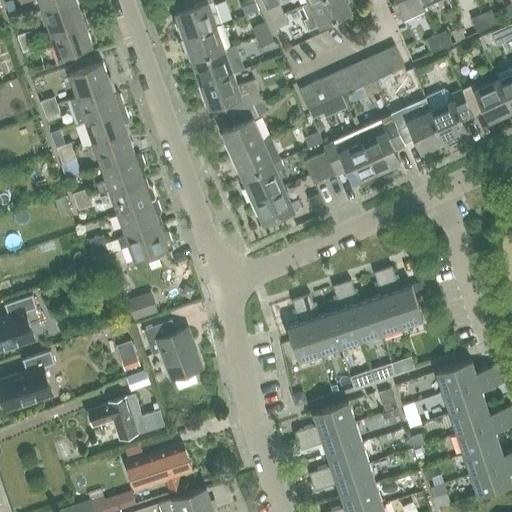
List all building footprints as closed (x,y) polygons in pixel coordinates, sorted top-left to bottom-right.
[(40,0),(43,9),(69,0),(40,0)] [(51,32),(85,20),(77,0),(69,0),(43,9),(51,32)] [(185,36),(217,24),(222,22),(214,0),(188,0),(191,7),(176,12),(185,36)] [(254,0),(246,0),(241,2),(245,13),(258,9),(254,0)] [(347,0),(314,0),(310,2),(303,5),(308,18),(304,20),(309,30),(352,10),(347,0)] [(423,4),(421,0),(393,0),(403,21),(426,10),(423,4)] [(272,19),(285,13),(280,3),(267,9),(272,19)] [(482,15),(488,28),(498,23),(492,11),(482,15)] [(285,13),(272,19),(276,29),(289,23),(285,13)] [(488,28),(482,15),(473,19),(479,32),(488,28)] [(85,20),(51,32),(60,56),(93,44),(85,20)] [(257,37),(270,31),(265,21),(252,27),(257,37)] [(185,36),(180,40),(183,49),(190,49),(193,59),(226,48),(217,24),(185,36)] [(0,51),(11,49),(8,28),(0,29),(0,51)] [(21,43),(34,38),(32,30),(18,35),(21,43)] [(270,31),(257,37),(261,46),(274,40),(270,31)] [(437,35),(443,48),(453,44),(447,31),(437,35)] [(443,48),(437,35),(427,39),(433,53),(443,48)] [(34,38),(21,43),(24,51),(37,46),(34,38)] [(202,82),(234,71),(245,67),(237,43),(226,48),(193,59),(202,82)] [(406,66),(396,45),(385,50),(395,71),(406,66)] [(395,71),(385,50),(375,54),(384,76),(395,71)] [(384,76),(375,54),(364,59),(374,80),(384,76)] [(374,80),(364,59),(353,64),(363,85),(374,80)] [(430,60),(421,64),(424,69),(428,71),(434,68),(430,60)] [(80,62),(67,66),(70,73),(82,69),(80,62)] [(78,97),(112,85),(104,62),(82,69),(70,73),(78,97)] [(363,85),(353,64),(343,69),(352,90),(363,85)] [(511,68),(497,75),(499,78),(511,104),(511,107),(511,68)] [(352,90),(343,69),(332,73),(342,95),(352,90)] [(232,113),(263,99),(256,78),(239,84),(234,71),(202,82),(210,106),(226,101),(228,105),(232,113)] [(342,95),(332,73),(321,78),(331,99),(342,95)] [(331,99),(321,78),(311,83),(321,104),(331,99)] [(470,105),(473,111),(484,106),(490,119),(511,109),(511,107),(511,104),(499,78),(477,88),(474,84),(463,89),(470,105)] [(321,104),(311,83),(300,88),(310,109),(321,104)] [(86,119),(120,107),(125,105),(121,94),(118,92),(115,93),(112,85),(78,97),(81,105),(86,119)] [(431,108),(445,140),(446,139),(447,141),(450,143),(458,139),(459,136),(458,133),(468,129),(462,115),(473,111),(470,105),(463,89),(452,94),(449,89),(444,87),(425,96),(431,108)] [(45,108),(58,104),(55,96),(42,101),(45,108)] [(264,138),(254,116),(268,110),(266,105),(263,99),(232,113),(237,123),(223,129),(233,152),(264,138)] [(58,104),(45,108),(47,116),(61,111),(58,104)] [(94,142),(128,130),(125,123),(129,122),(130,119),(125,105),(120,107),(86,119),(94,142)] [(445,140),(431,108),(409,118),(407,113),(394,119),(405,142),(416,136),(423,150),(445,140)] [(358,128),(380,176),(397,168),(395,163),(401,160),(395,146),(405,142),(394,119),(392,113),(360,127),(358,128)] [(356,115),(352,117),(357,128),(358,128),(360,127),(360,126),(361,126),(356,115)] [(324,143),(326,149),(336,172),(348,167),(354,181),(360,178),(362,183),(380,176),(358,128),(357,128),(324,143)] [(102,165),(136,153),(128,130),(94,142),(102,165)] [(305,135),(310,146),(323,140),(319,130),(305,135)] [(243,175),(282,158),(272,135),(264,138),(233,152),(243,175)] [(61,154),(74,150),(71,142),(58,146),(61,154)] [(36,148),(40,160),(56,156),(53,143),(36,148)] [(315,154),(326,177),(336,172),(326,149),(315,154)] [(74,150),(61,154),(64,162),(77,158),(74,150)] [(102,165),(107,178),(96,181),(100,191),(110,188),(144,176),(141,168),(144,167),(146,164),(142,154),(139,152),(136,153),(102,165)] [(326,177),(315,154),(305,159),(315,182),(326,177)] [(253,198),(285,184),(278,168),(285,165),(282,158),(243,175),(253,198)] [(147,184),(144,176),(110,188),(118,211),(155,198),(157,195),(153,185),(150,183),(147,184)] [(285,184),(253,198),(264,221),(295,207),(285,184)] [(77,200),(90,196),(87,187),(74,192),(77,200)] [(65,195),(55,199),(58,206),(67,203),(65,195)] [(90,196),(77,200),(80,208),(93,204),(90,196)] [(126,234),(160,222),(157,214),(160,213),(162,210),(158,200),(155,198),(118,211),(126,234)] [(163,231),(160,222),(126,234),(126,235),(130,244),(135,258),(144,255),(146,259),(149,261),(159,257),(161,254),(159,249),(171,245),(173,242),(169,231),(166,230),(163,231)] [(93,246),(106,242),(103,234),(90,238),(93,246)] [(126,235),(118,238),(121,247),(130,244),(126,235)] [(106,242),(93,246),(96,254),(109,250),(106,242)] [(392,265),(383,268),(402,325),(423,318),(412,283),(400,287),(392,265)] [(383,268),(374,271),(382,293),(370,297),(381,332),(402,325),(383,268)] [(341,282),(361,338),(381,332),(370,297),(359,301),(351,278),(341,282)] [(329,311),(340,345),(361,338),(341,282),(333,284),(340,307),(329,311)] [(151,291),(129,298),(135,317),(157,310),(151,291)] [(300,295),(308,318),(320,352),(340,345),(329,311),(318,315),(310,292),(300,295)] [(0,349),(33,338),(34,339),(35,339),(25,311),(37,307),(33,295),(33,294),(33,293),(4,303),(5,304),(8,314),(7,315),(6,314),(5,314),(5,315),(0,316),(0,349)] [(320,352),(308,318),(300,295),(292,298),(300,320),(287,324),(299,359),(320,352)] [(172,318),(143,328),(153,353),(162,349),(173,377),(201,366),(186,327),(176,330),(172,318)] [(0,386),(1,391),(0,391),(0,403),(1,406),(6,405),(8,409),(9,409),(8,408),(51,393),(52,395),(53,394),(44,366),(55,362),(51,350),(51,349),(22,358),(23,360),(23,359),(27,370),(25,370),(25,369),(23,369),(24,371),(17,373),(16,372),(15,372),(16,373),(0,378),(0,386)] [(137,354),(122,359),(126,368),(141,363),(137,354)] [(471,359),(437,370),(444,391),(501,372),(498,363),(475,371),(471,359)] [(401,361),(393,364),(396,372),(404,370),(401,362),(401,361)] [(392,366),(381,370),(384,377),(394,374),(392,366)] [(146,369),(127,376),(132,389),(150,382),(146,369)] [(481,389),(504,381),(501,372),(444,391),(451,412),(485,400),(481,389)] [(360,376),(352,379),(354,386),(363,384),(360,376)] [(304,391),(292,395),(296,405),(307,401),(304,391)] [(110,402),(87,410),(92,425),(113,418),(119,438),(164,424),(159,409),(142,414),(135,393),(110,402)] [(392,396),(382,399),(385,410),(396,406),(392,396)] [(295,431),(298,440),(355,421),(348,400),(314,411),(318,423),(295,431)] [(451,412),(458,432),(511,414),(511,404),(489,412),(485,400),(451,412)] [(396,408),(385,412),(388,422),(400,419),(396,408)] [(180,412),(170,416),(173,426),(184,423),(180,412)] [(418,413),(407,417),(410,426),(421,422),(418,413)] [(511,414),(458,432),(465,453),(499,441),(495,430),(511,424),(511,414)] [(355,421),(298,440),(301,448),(324,441),(328,453),(362,441),(355,421)] [(420,432),(410,436),(414,446),(424,443),(420,432)] [(369,462),(362,441),(328,453),(331,464),(309,471),(312,481),(369,462)] [(472,473),(511,459),(511,449),(503,453),(499,441),(465,453),(472,473)] [(152,453),(128,461),(137,487),(165,477),(169,490),(183,486),(179,472),(192,468),(184,443),(167,448),(152,453)] [(456,446),(429,447),(430,462),(457,461),(456,446)] [(421,447),(414,449),(417,458),(424,456),(421,447)] [(511,459),(472,473),(479,494),(511,482),(511,479),(509,470),(511,469),(511,459)] [(376,482),(369,462),(312,481),(315,489),(337,482),(341,494),(376,482)] [(323,511),(355,511),(383,503),(376,482),(341,494),(345,505),(323,511)] [(444,482),(429,487),(436,506),(451,501),(444,482)] [(162,511),(205,511),(214,509),(214,508),(216,507),(213,498),(211,499),(207,486),(159,502),(162,511)] [(104,494),(90,499),(91,500),(92,504),(94,511),(109,511),(110,511),(105,498),(104,494)] [(94,511),(92,504),(91,500),(59,510),(59,511),(94,511)] [(385,511),(383,503),(355,511),(385,511)]
